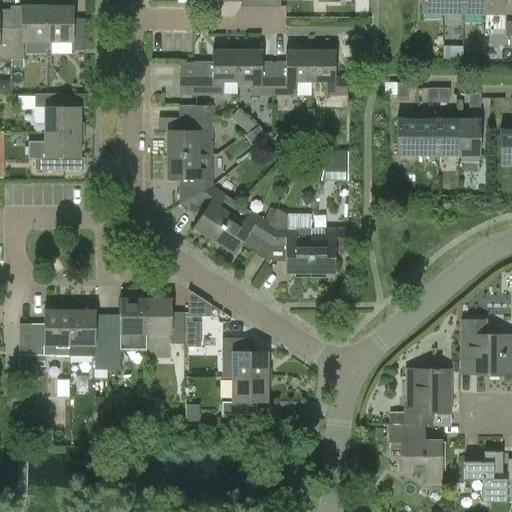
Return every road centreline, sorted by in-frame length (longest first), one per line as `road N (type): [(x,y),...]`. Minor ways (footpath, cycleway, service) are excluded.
road 1 (residential): [(9,362),(10,219),(139,218)]
road 2 (residential): [(341,371),(146,232),(139,218)]
road 3 (residential): [(511,243),(478,257),(341,371)]
road 4 (residential): [(139,218),(128,7)]
road 5 (residential): [(291,11),(128,7)]
road 6 (residential): [(341,371),(331,511)]
